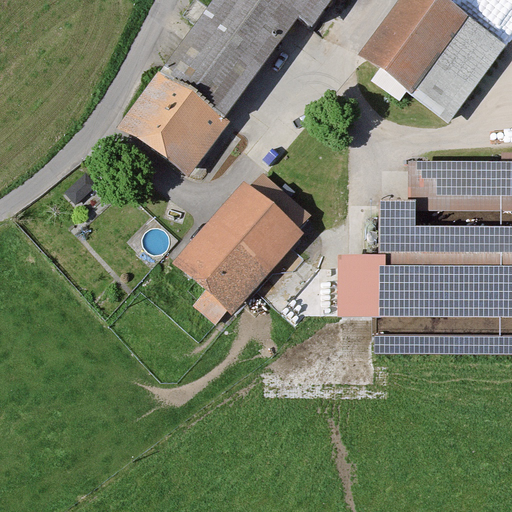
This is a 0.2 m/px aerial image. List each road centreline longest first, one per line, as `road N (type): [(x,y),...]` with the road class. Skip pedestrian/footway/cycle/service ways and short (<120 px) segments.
road 1 (track): [(511,140),(423,143),(365,121),(345,67),(387,0)]
road 2 (unclassified): [(165,0),(76,150),(0,210)]
